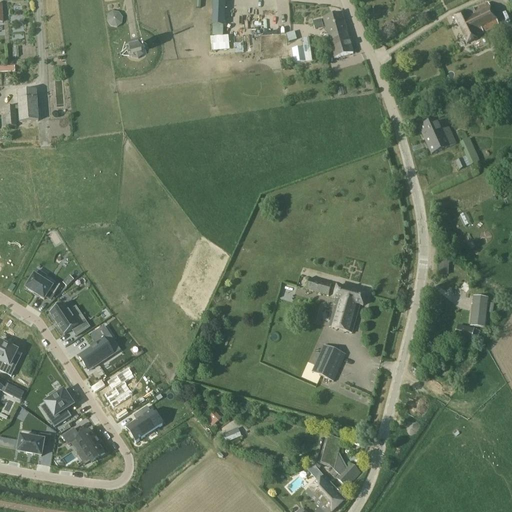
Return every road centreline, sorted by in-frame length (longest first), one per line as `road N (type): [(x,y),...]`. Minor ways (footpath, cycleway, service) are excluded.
road 1 (unclassified): [(353,511),(372,475),(423,246),(389,102)]
road 2 (residential): [(0,469),(109,487),(127,469),(126,452),(35,319),(1,299)]
